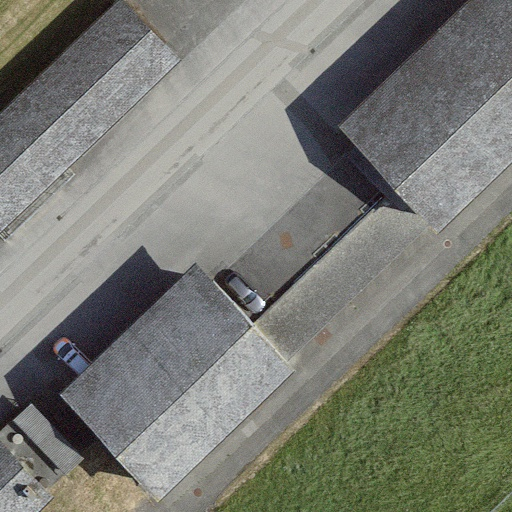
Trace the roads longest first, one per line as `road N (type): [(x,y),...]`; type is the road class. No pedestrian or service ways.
road 1 (unclassified): [(150,511),(511,175)]
road 2 (unclassified): [(0,309),(336,0)]
